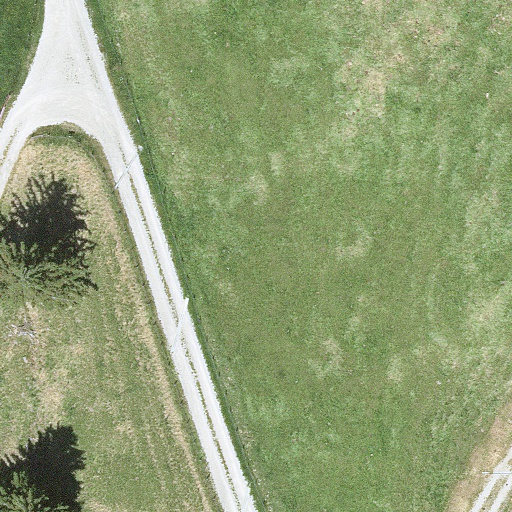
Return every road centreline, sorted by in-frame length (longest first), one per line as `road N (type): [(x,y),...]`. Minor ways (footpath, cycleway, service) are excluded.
road 1 (track): [(61,0),(229,511)]
road 2 (track): [(81,64),(33,112),(0,175)]
